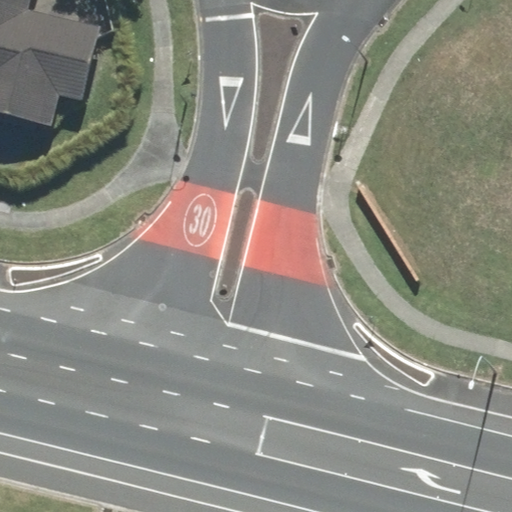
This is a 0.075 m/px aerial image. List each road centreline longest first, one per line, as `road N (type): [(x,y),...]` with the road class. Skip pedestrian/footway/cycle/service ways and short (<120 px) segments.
road 1 (tertiary): [(349,0),(309,113),(244,412)]
road 2 (tertiary): [(134,386),(225,135),(244,0)]
road 3 (secondary): [(244,412),(511,478)]
road 4 (secondary): [(0,352),(134,386)]
